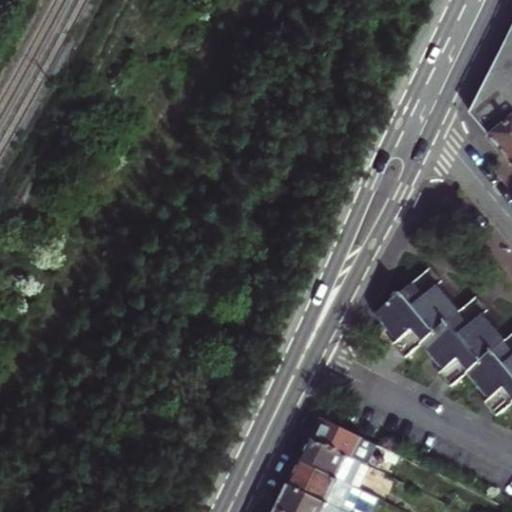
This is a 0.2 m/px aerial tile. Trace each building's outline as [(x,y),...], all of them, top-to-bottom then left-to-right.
[(511,122),(511,39),(510,43),(479,114),(496,136),(511,122)] [(503,146),(502,148),(505,152),(509,156),(511,153),(511,122),(496,136),(496,137),(503,146)] [(437,271),(432,275),(443,287),(447,284),(437,271)] [(412,358),(427,346),(438,360),(447,371),(459,386),(461,388),(473,376),(483,389),(488,395),(494,402),(504,415),(511,409),(511,340),(510,342),(507,339),(499,328),(493,321),(489,317),(478,303),(465,314),(464,312),(454,301),(447,293),(443,287),(432,275),(380,318),(391,332),(401,345),(412,358)] [(483,299),(478,303),(489,317),(494,313),(483,299)] [(408,362),(412,358),(401,345),(396,348),(403,355),(408,362)] [(454,390),(459,386),(447,371),(442,375),(448,383),(454,390)] [(500,420),(504,415),(494,402),(489,406),(494,413),(500,420)] [(317,429),(313,438),(365,463),(371,450),(382,455),(385,447),(323,417),(320,423),(317,429)] [(308,448),(303,459),(354,483),(361,468),(367,471),(368,471),(371,465),(365,463),(313,438),(308,448)] [(370,511),(379,495),(359,486),(354,483),(303,459),(297,472),(291,483),(351,511),(370,511)] [(367,471),(361,468),(354,483),(359,486),(367,471)] [(351,511),(291,483),(285,496),(280,506),(292,511),(351,511)]
